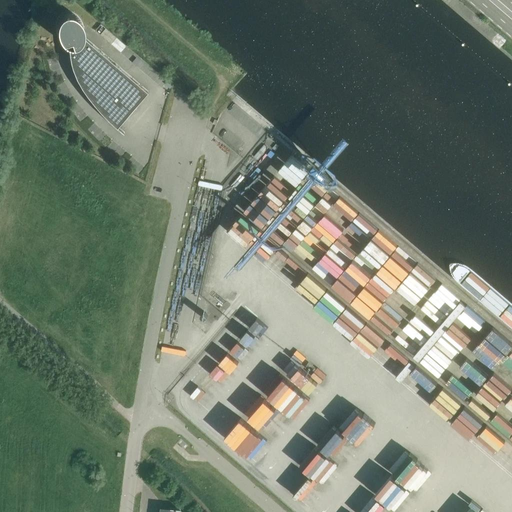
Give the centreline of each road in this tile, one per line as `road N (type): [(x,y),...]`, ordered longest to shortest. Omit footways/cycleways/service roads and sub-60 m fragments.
road 1 (unclassified): [(196,126),(139,414)]
road 2 (unclassified): [(139,414),(170,421),(275,511)]
